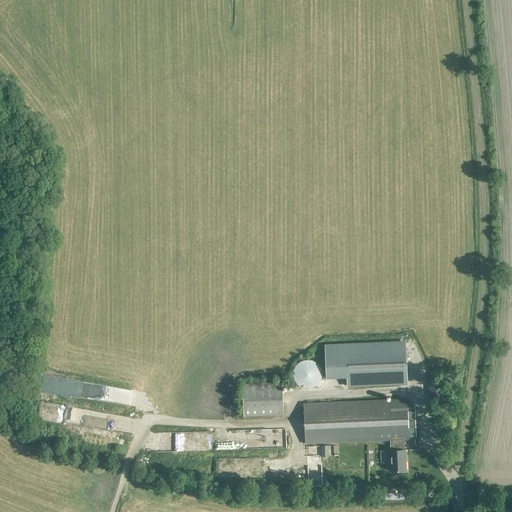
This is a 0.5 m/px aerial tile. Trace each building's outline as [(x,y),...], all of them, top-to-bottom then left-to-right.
[(406,384),(404,343),(325,346),(326,379),(347,378),(347,386),(406,384)] [(310,360),(308,360),(305,360),(302,361),(300,362),(298,363),(296,365),(294,367),(293,370),(292,373),(292,375),(293,379),(295,382),(297,384),(299,387),(302,388),(304,389),(309,388),(312,387),(315,386),(318,384),(319,381),(321,378),(322,376),(321,371),(320,368),(318,365),(315,362),(313,361),(310,360)] [(428,402),(441,401),(442,380),(429,381),(429,388),(428,402)] [(283,415),(282,383),(242,384),(243,416),(283,415)] [(305,444),(380,441),(380,444),(390,444),(390,450),(389,451),(390,472),(406,471),(405,450),(403,450),(403,440),(408,440),(407,400),(303,404),(305,444)] [(156,445),(203,444),(203,433),(156,433),(156,445)] [(260,475),(283,470),(279,454),(256,459),(260,475)]
